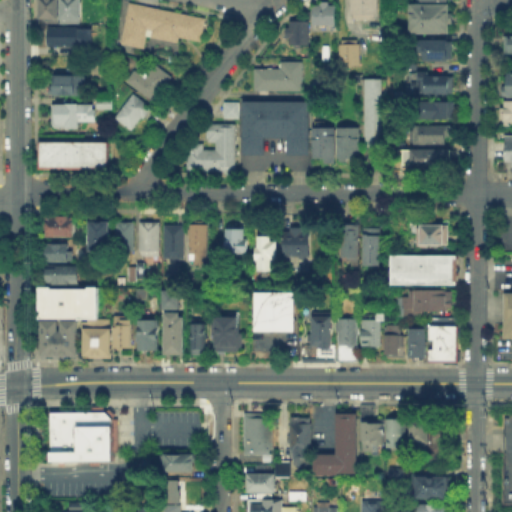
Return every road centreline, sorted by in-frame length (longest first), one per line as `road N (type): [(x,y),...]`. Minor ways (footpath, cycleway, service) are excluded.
road 1 (residential): [(0,200),(32,190),(511,192)]
road 2 (secondary): [(0,388),(511,383)]
road 3 (residential): [(475,0),(474,511)]
road 4 (tertiary): [(17,0),(16,388)]
road 5 (residential): [(136,190),(276,0)]
road 6 (residential): [(221,382),(220,511)]
road 7 (tertiary): [(16,388),(18,511)]
